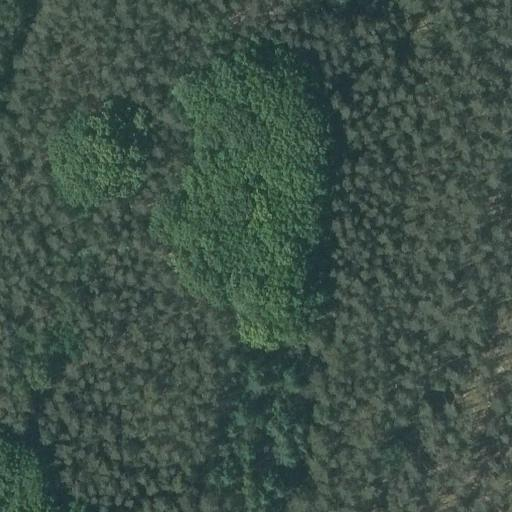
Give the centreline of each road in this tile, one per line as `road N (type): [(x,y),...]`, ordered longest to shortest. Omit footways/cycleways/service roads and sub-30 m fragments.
road 1 (track): [(153,0),(7,466),(0,460)]
road 2 (track): [(368,511),(511,94)]
